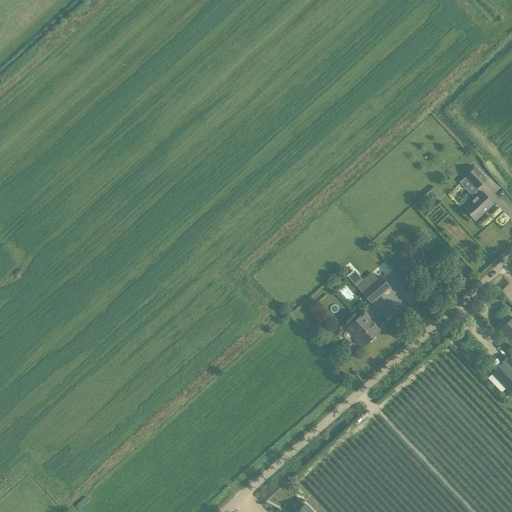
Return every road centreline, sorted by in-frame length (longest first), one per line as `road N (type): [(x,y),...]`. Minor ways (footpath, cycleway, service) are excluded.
road 1 (unclassified): [(511,256),(224,511)]
road 2 (track): [(359,391),(473,511)]
